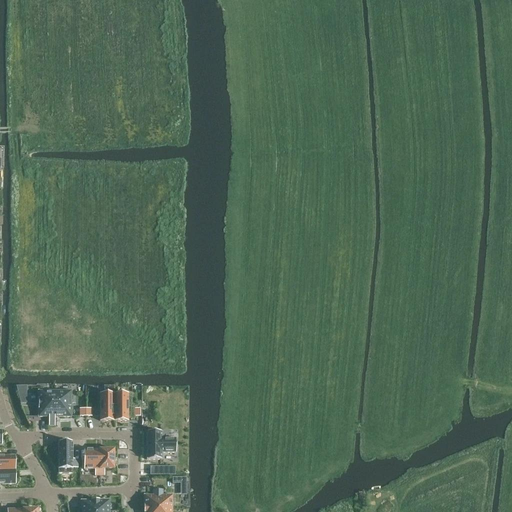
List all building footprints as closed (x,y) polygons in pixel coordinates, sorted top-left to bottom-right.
[(27,387),(16,386),(21,404),(27,404),(27,387)] [(55,392),(38,392),(38,418),(49,418),(55,418),(55,392)] [(71,418),(71,392),(55,392),(55,418),(71,418)] [(114,395),(100,395),(100,422),(114,422),(114,395)] [(128,422),(128,395),(114,395),(114,422),(128,422)] [(166,435),(151,435),(151,463),(167,463),(167,457),(180,457),(180,442),(166,442),(166,435)] [(72,443),(57,443),(57,470),(57,475),(72,474),(72,470),(77,470),(77,460),(72,460),(72,443)] [(100,451),(84,451),(84,471),(95,471),(100,471),(100,451)] [(114,451),(100,451),(100,471),(105,471),(114,471),(114,451)] [(0,471),(15,471),(15,457),(0,457),(0,471)] [(15,471),(0,471),(0,485),(15,485),(15,471)] [(153,496),(144,496),(144,510),(172,510),(172,496),(164,496),(164,490),(153,490),(153,496)] [(95,511),(95,501),(81,502),(81,511),(95,511)] [(109,511),(109,501),(95,501),(95,511),(109,511)]
